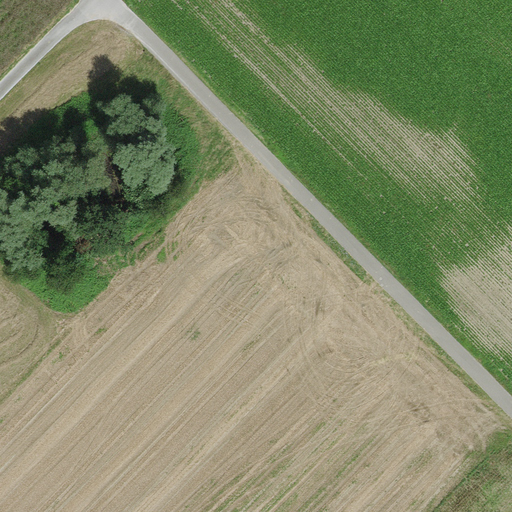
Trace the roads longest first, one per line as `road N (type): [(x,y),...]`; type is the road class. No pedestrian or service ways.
road 1 (track): [(103,0),(511,411)]
road 2 (track): [(87,0),(0,88)]
